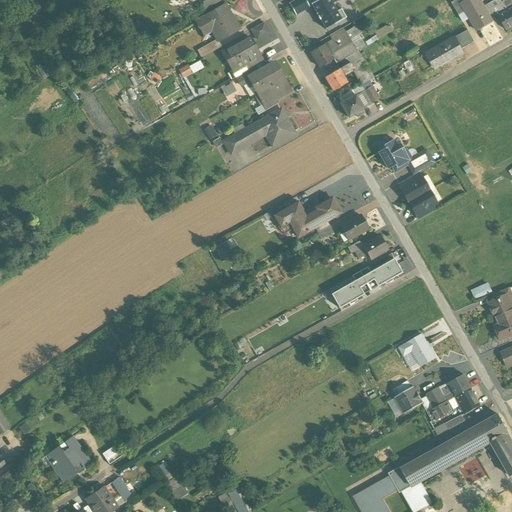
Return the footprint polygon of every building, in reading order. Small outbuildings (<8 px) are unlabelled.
[(198,0),(204,9),(220,0),(198,0)] [(306,1),(304,0),(296,0),(289,5),(296,16),(310,8),(308,6),(306,1)] [(319,0),(311,5),(316,14),(315,15),(319,22),(320,21),(326,31),(346,19),(341,10),(337,13),(332,4),(339,1),(338,0),(319,0)] [(462,4),(459,0),(456,0),(452,3),(459,16),(465,13),(461,5),(462,4)] [(469,0),(462,4),(461,5),(465,13),(476,31),(493,21),(490,17),(484,7),(480,0),(469,0)] [(501,0),(495,0),(490,3),(496,14),(498,17),(508,12),(501,0)] [(511,9),(511,0),(501,0),(508,12),(511,9)] [(496,14),(490,3),(484,7),(490,17),(496,14)] [(225,5),(196,22),(204,36),(215,30),(221,40),(239,30),(225,5)] [(114,12),(102,15),(104,21),(116,18),(114,12)] [(511,17),(508,12),(498,17),(507,31),(511,28),(511,17)] [(263,23),(251,30),(257,40),(269,33),(263,23)] [(387,25),(375,32),(378,38),(391,32),(387,25)] [(324,46),(333,59),(336,57),(339,63),(358,52),(366,46),(355,28),(344,35),(341,29),(330,36),(333,41),(324,46)] [(468,30),(455,38),(461,50),(475,42),(468,30)] [(249,38),(223,52),(229,64),(232,62),(236,71),(246,65),(245,65),(257,58),(256,58),(258,57),(255,52),(257,52),(249,38)] [(455,38),(429,53),(424,56),(433,70),(438,67),(454,58),(455,60),(464,55),(461,50),(455,38)] [(217,40),(197,51),(201,58),(221,47),(217,40)] [(333,59),(324,46),(310,54),(318,68),(333,59)] [(342,76),(351,70),(361,86),(369,80),(361,66),(365,64),(358,52),(339,63),(342,68),(338,70),(342,76)] [(257,58),(245,65),(246,65),(249,70),(261,63),(258,57),(256,58),(257,58)] [(183,77),(204,68),(200,61),(179,70),(183,77)] [(249,70),(236,78),(241,86),(249,81),(248,78),(264,69),(261,63),(249,70)] [(264,69),(248,78),(249,81),(256,93),(281,80),(283,78),(275,63),(264,69)] [(338,70),(324,78),(333,92),(346,84),(342,76),(338,70)] [(158,82),(160,76),(153,73),(151,80),(158,82)] [(281,80),(256,93),(263,106),(266,104),(267,104),(275,100),(288,93),(281,80)] [(222,89),(227,97),(237,91),(232,83),(222,89)] [(364,91),(363,91),(363,92),(371,105),(379,100),(371,87),(364,91)] [(355,95),(340,104),(348,118),(354,114),(356,118),(363,114),(361,111),(363,109),(355,96),(355,95)] [(275,100),(267,104),(266,104),(263,106),(262,106),(265,111),(278,105),(275,100)] [(281,110),(241,132),(241,133),(224,142),(231,155),(250,144),(248,142),(268,131),(275,144),(294,134),(281,110)] [(210,125),(204,130),(210,139),(217,134),(210,125)] [(404,147),(402,148),(399,150),(394,140),(388,144),(385,139),(376,144),(381,152),(378,153),(387,169),(392,167),(395,173),(408,165),(414,175),(416,174),(418,173),(431,165),(431,164),(433,163),(426,150),(411,159),(404,147)] [(414,175),(399,184),(402,189),(421,178),(418,173),(416,174),(414,175)] [(402,189),(401,190),(408,203),(429,191),(421,178),(402,189)] [(429,191),(408,203),(415,215),(416,215),(432,206),(436,203),(429,191)] [(293,199),(274,210),(277,215),(296,204),(293,199)] [(319,209),(305,217),(297,203),(296,204),(277,215),(283,226),(288,222),(297,238),(314,228),(317,233),(329,227),(326,222),(340,214),(331,199),(318,207),(319,209)] [(432,206),(416,215),(419,220),(435,211),(432,206)] [(360,215),(340,226),(349,241),(368,229),(360,215)] [(329,227),(317,233),(321,240),(333,233),(329,227)] [(379,236),(362,246),(363,246),(353,252),(354,252),(358,260),(367,255),(370,260),(387,250),(379,236)] [(234,256),(231,249),(235,246),(231,238),(215,246),(222,261),(234,256)] [(360,241),(347,249),(350,254),(354,252),(353,252),(363,246),(362,246),(360,241)] [(394,259),(370,273),(369,273),(374,282),(377,287),(402,273),(394,259)] [(374,282),(369,273),(370,273),(367,268),(360,272),(368,286),(374,282)] [(353,276),(355,281),(360,290),(368,286),(360,272),(353,276)] [(363,295),(360,290),(355,281),(331,295),(339,309),(363,295)] [(472,292),(475,301),(492,293),(489,284),(472,292)] [(509,288),(492,295),(495,301),(495,302),(511,295),(509,288)] [(511,295),(495,302),(495,301),(489,303),(497,321),(511,314),(511,295)] [(511,314),(497,321),(499,326),(495,328),(501,340),(509,336),(508,335),(511,333),(511,314)] [(422,335),(407,343),(407,344),(399,348),(404,356),(412,351),(421,367),(435,358),(422,335)] [(511,347),(501,353),(507,367),(511,364),(511,347)] [(464,376),(450,383),(457,396),(471,388),(464,376)] [(408,381),(392,390),(396,397),(412,388),(408,381)] [(448,382),(438,388),(446,402),(447,401),(456,397),(457,396),(450,383),(448,382)] [(396,397),(395,398),(396,398),(405,414),(404,414),(422,404),(423,404),(423,403),(421,400),(422,400),(422,399),(417,392),(416,393),(413,388),(414,387),(412,388),(396,397)] [(438,388),(426,395),(427,396),(434,409),(446,402),(438,388)] [(481,406),(471,388),(457,396),(456,397),(460,405),(460,406),(461,406),(465,414),(481,406)] [(434,409),(427,396),(422,399),(422,400),(421,400),(423,403),(423,404),(422,404),(427,413),(434,409)] [(456,397),(447,401),(452,410),(460,405),(456,397)] [(434,409),(427,413),(433,422),(453,410),(452,410),(447,401),(446,402),(434,409)] [(0,412),(0,433),(10,427),(0,412)] [(498,415),(401,469),(411,487),(420,482),(490,442),(510,477),(511,475),(511,440),(507,433),(508,432),(498,415)] [(462,416),(446,424),(449,430),(465,421),(462,416)] [(91,463),(73,437),(46,455),(52,462),(50,464),(52,466),(53,465),(65,482),(91,463)] [(113,447),(103,454),(110,465),(126,455),(121,449),(116,452),(113,447)] [(402,492),(411,487),(401,469),(400,467),(389,474),(390,476),(398,491),(400,493),(402,492)] [(389,511),(383,499),(398,491),(390,476),(353,497),(361,511),(389,511)] [(131,498),(118,478),(111,483),(124,503),(131,498)] [(165,485),(178,505),(183,502),(181,499),(187,494),(182,486),(182,487),(176,478),(165,485)] [(420,482),(411,487),(402,492),(412,511),(418,511),(421,511),(433,504),(420,482)] [(110,511),(116,508),(103,488),(86,500),(93,511),(110,511)] [(244,511),(231,488),(226,491),(230,498),(233,504),(237,511),(244,511)] [(230,498),(223,502),(226,508),(233,504),(230,498)]
